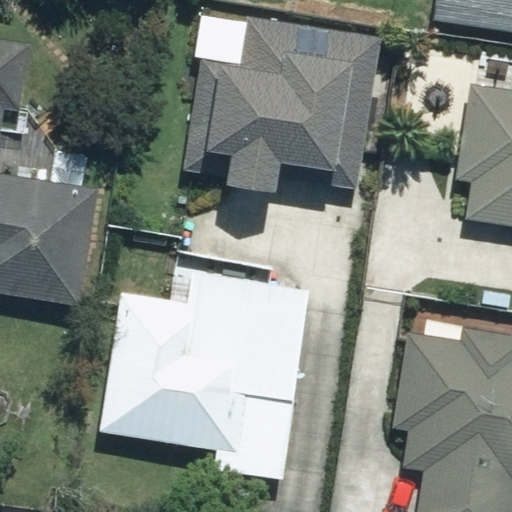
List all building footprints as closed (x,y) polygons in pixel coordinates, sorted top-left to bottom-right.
[(511,0),(435,0),(433,23),(511,33),(511,0)] [(382,35),(199,10),(177,168),(223,175),(222,186),(282,195),(286,169),(362,179),(382,35)] [(29,44),(0,40),(0,297),(79,308),(94,185),(50,180),(58,120),(20,115),(29,44)] [(511,92),(470,86),(456,175),(473,178),(468,213),(511,220),(511,92)] [(180,308),(119,300),(103,431),(211,444),(208,473),(278,481),(301,286),(185,272),(180,308)] [(452,335),(406,331),(395,462),(422,465),(418,511),(508,511),(511,486),(511,329),(453,324),(452,335)]
